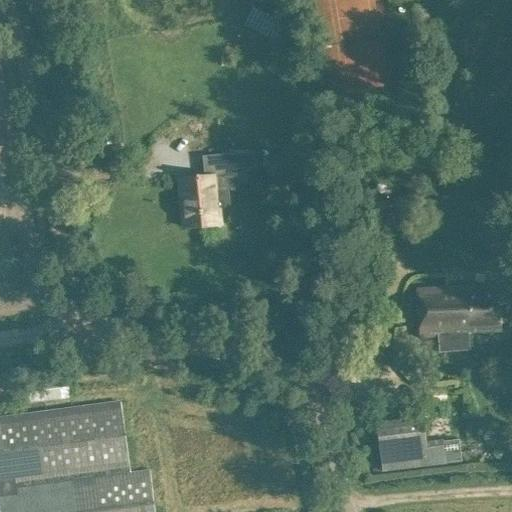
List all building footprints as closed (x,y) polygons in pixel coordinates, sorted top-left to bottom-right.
[(236,152),(225,153),(226,170),(237,169),(259,166),(257,150),(256,150),(236,152)] [(261,167),(241,168),(242,182),(261,181),(261,167)] [(215,176),(180,179),(185,227),(215,224),(213,208),(231,207),(229,188),(238,187),(237,169),(226,170),(215,171),(215,176)] [(405,195),(374,202),(379,227),(411,220),(405,195)] [(497,282),(446,286),(446,288),(447,288),(449,305),(458,304),(458,306),(470,305),(472,332),(501,330),(497,282)] [(446,288),(418,290),(421,336),(438,335),(439,335),(440,350),(470,349),(469,332),(472,332),(470,305),(458,306),(458,304),(449,305),(447,288),(446,288)] [(30,401),(70,397),(67,374),(27,378),(30,401)] [(131,472),(122,402),(0,418),(0,511),(156,511),(151,470),(131,472)] [(377,422),(383,470),(445,462),(442,445),(426,446),(423,416),(377,422)]
